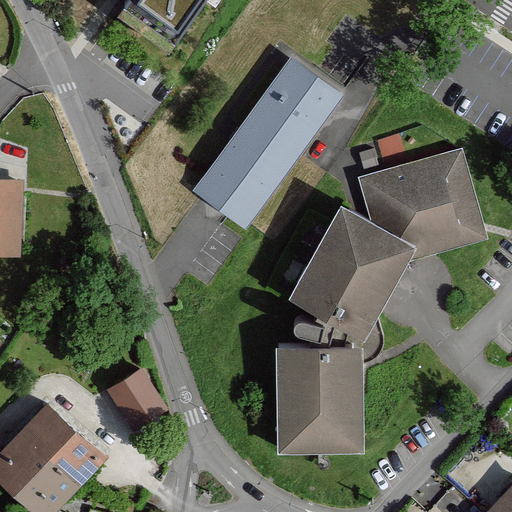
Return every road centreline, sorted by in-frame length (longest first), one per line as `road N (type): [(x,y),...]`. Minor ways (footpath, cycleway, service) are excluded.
road 1 (residential): [(54,53),(193,427)]
road 2 (residential): [(386,511),(511,380)]
